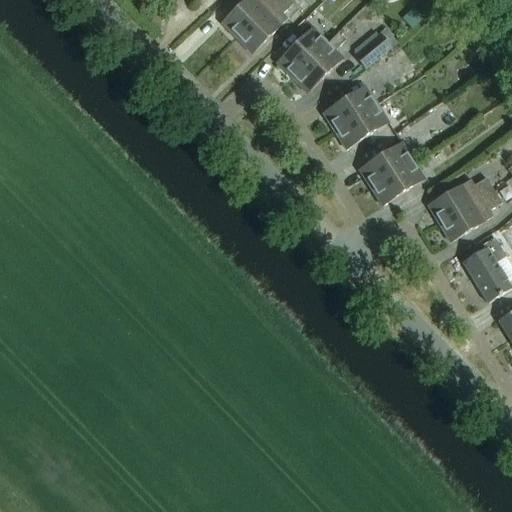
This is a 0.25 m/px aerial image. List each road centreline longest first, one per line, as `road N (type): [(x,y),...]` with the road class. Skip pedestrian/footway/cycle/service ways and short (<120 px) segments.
road 1 (residential): [(364,248),(270,89),(218,129)]
road 2 (residential): [(364,248),(406,234),(511,405)]
road 3 (tertiary): [(506,417),(351,261)]
road 4 (tertiary): [(351,261),(218,129)]
road 5 (tertiary): [(218,129),(91,0)]
